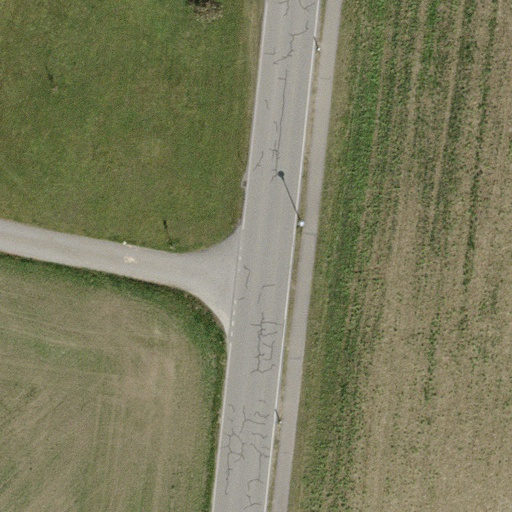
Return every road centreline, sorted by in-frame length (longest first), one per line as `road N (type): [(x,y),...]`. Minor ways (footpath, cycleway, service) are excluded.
road 1 (tertiary): [(299,0),(245,511)]
road 2 (track): [(0,233),(271,280)]
